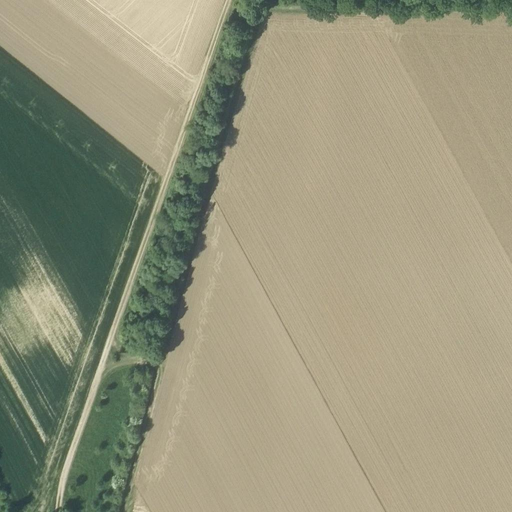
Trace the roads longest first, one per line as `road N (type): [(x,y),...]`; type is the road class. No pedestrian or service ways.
road 1 (track): [(57,511),(83,413),(230,0)]
road 2 (track): [(266,0),(125,511)]
road 3 (track): [(227,7),(261,14),(511,10)]
